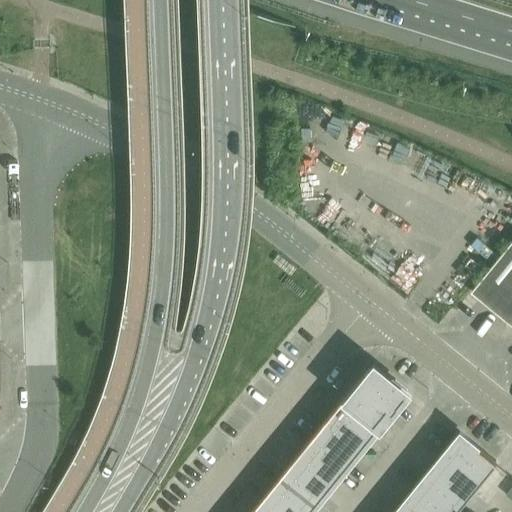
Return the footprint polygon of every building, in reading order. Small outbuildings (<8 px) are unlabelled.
[(511,238),(475,284),(486,303),(511,324),(511,238)] [(359,377),(357,380),(392,408),(408,390),(372,361),(370,363),(372,364),(360,378),(359,377)] [(357,380),(344,395),(380,424),(392,408),(357,380)] [(344,395),(332,411),(367,440),(380,424),(344,395)] [(332,411),(319,427),(354,455),(367,440),(332,411)] [(312,435),(306,442),(341,471),(354,455),(319,427),(312,435)] [(460,432),(444,452),(480,481),(496,461),(460,432)] [(306,442),(293,458),(329,487),(341,471),(306,442)] [(444,452),(420,481),(456,510),(480,481),(444,452)] [(293,458),(281,474),(316,502),(329,487),(293,458)] [(281,474),(268,489),(295,511),(307,511),(316,502),(281,474)] [(420,481),(396,510),(399,511),(454,511),(456,510),(420,481)] [(266,491),(255,505),(263,511),(295,511),(268,489),(266,491)]
